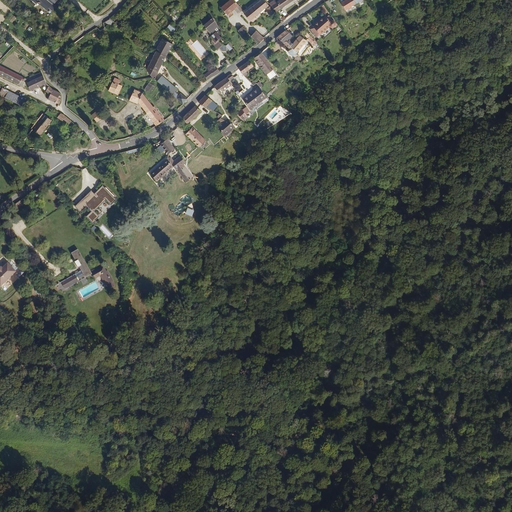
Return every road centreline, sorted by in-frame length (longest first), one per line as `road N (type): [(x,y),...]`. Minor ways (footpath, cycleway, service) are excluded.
road 1 (residential): [(318,0),(149,138),(99,150)]
road 2 (residential): [(99,150),(63,109),(64,91),(46,66),(124,0)]
